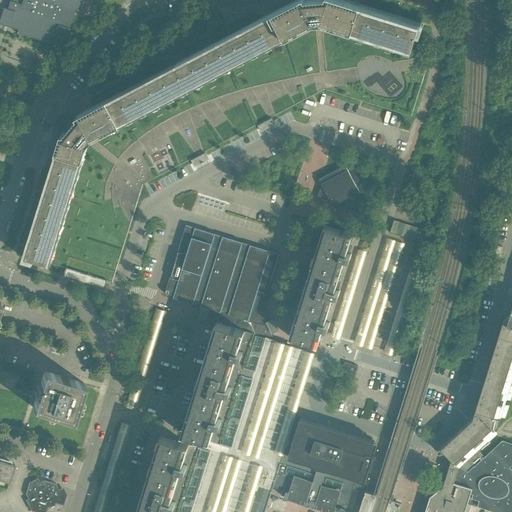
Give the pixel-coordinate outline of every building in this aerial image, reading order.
[(3,8),(0,18),(0,24),(3,25),(3,24),(18,29),(16,33),(17,33),(17,32),(62,46),(62,47),(63,47),(73,16),(73,14),(72,13),(73,9),(75,10),(78,11),(78,10),(77,10),(80,0),(10,0),(10,1),(8,5),(7,9),(3,8)] [(192,86),(272,44),(315,22),(322,21),(412,49),(417,33),(420,24),(389,14),(389,15),(360,6),(360,5),(342,0),(301,0),(276,14),(275,13),(247,27),(247,28),(220,42),(179,63),(192,86)] [(431,55),(412,49),(322,21),(315,22),(272,44),(192,86),(94,138),(89,143),(51,263),(66,268),(107,280),(113,282),(143,184),(199,155),(325,89),(412,117),(431,55)] [(192,86),(179,63),(136,86),(109,100),(108,100),(81,114),(78,110),(67,116),(62,122),(58,134),(61,135),(58,144),(61,145),(54,166),(55,166),(46,195),(45,195),(26,255),(51,263),(89,143),(94,138),(192,86)] [(352,168),(348,169),(345,165),(319,179),(321,183),(317,197),(331,201),(333,205),(359,191),(357,187),(361,184),(362,180),(362,176),(360,172),(356,169),(352,168)] [(404,209),(407,197),(402,195),(398,207),(404,209)] [(410,211),(413,199),(407,197),(404,209),(410,211)] [(415,212),(419,200),(413,199),(410,211),(415,212)] [(421,214),(425,202),(419,200),(415,212),(421,214)] [(427,216),(430,204),(425,202),(421,214),(427,216)] [(396,234),(400,222),(394,220),(390,232),(396,234)] [(402,235),(405,224),(400,222),(396,234),(402,235)] [(407,237),(411,225),(405,224),(402,235),(407,237)] [(265,511),(273,487),(283,490),(281,495),(334,511),(336,507),(346,510),(352,491),(353,488),(360,491),(363,480),(364,480),(364,479),(367,468),(372,469),(376,456),(373,455),(377,442),(300,418),(293,440),(295,440),(292,448),(293,448),(291,452),(285,450),(315,352),(287,343),(272,339),(272,338),(274,333),(273,331),(275,329),(275,326),(274,324),(271,322),(268,323),(267,321),(264,320),(274,288),(269,286),(279,254),(186,225),(165,293),(166,293),(174,295),(174,296),(175,296),(192,301),(192,302),(193,302),(194,301),(202,304),(201,305),(203,305),(208,306),(205,316),(204,320),(216,323),(182,433),(187,435),(185,443),(161,436),(136,511),(265,511)] [(349,260),(351,254),(348,253),(350,246),(349,246),(353,234),(324,225),(313,262),(341,271),(345,258),(349,260)] [(413,239),(417,227),(411,225),(407,237),(413,239)] [(419,241),(423,229),(417,227),(413,239),(419,241)] [(424,243),(428,231),(423,229),(419,241),(424,243)] [(338,296),(340,291),(336,290),(338,283),(337,283),(341,271),(313,262),(301,299),(329,308),(333,295),(338,296)] [(107,280),(66,268),(63,276),(105,289),(107,280)] [(330,323),(325,321),(329,308),(301,299),(290,336),(318,345),(321,333),(323,334),(325,327),(328,328),(330,323)] [(472,418),(471,420),(485,436),(494,428),(495,430),(496,429),(494,427),(497,425),(498,424),(501,416),(511,380),(511,308),(510,314),(506,312),(472,418)] [(354,380),(358,366),(345,362),(340,376),(354,380)] [(72,419),(80,395),(84,383),(43,370),(32,407),(72,419)] [(125,406),(135,409),(138,400),(128,397),(125,406)] [(430,496),(426,509),(436,511),(464,511),(467,504),(471,491),(478,493),(487,484),(511,510),(511,469),(510,467),(511,464),(511,442),(502,440),(484,456),(479,451),(489,441),(487,438),(485,436),(471,420),(441,447),(440,446),(436,450),(440,455),(443,456),(450,463),(442,488),(441,488),(430,496)] [(0,459),(0,479),(9,482),(14,464),(0,459)] [(61,504),(63,494),(61,489),(59,491),(55,484),(43,480),(40,482),(38,478),(29,483),(25,494),(28,498),(33,508),(45,511),(47,506),(50,507),(54,505),(55,502),(61,504)]
